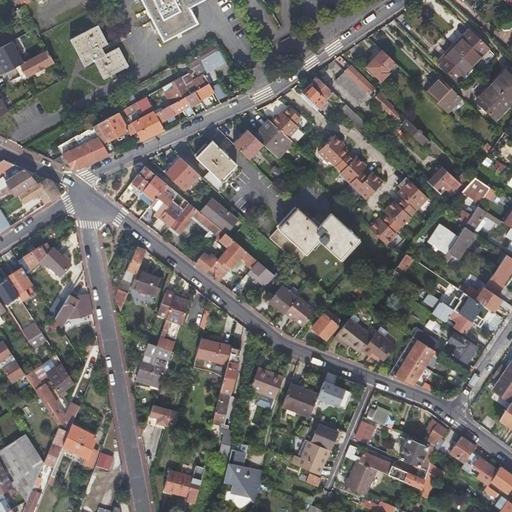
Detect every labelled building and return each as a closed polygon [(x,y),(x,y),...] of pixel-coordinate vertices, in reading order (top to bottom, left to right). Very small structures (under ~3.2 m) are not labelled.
[(139,0),(161,40),(194,23),(186,7),(199,0),(139,0)] [(485,0),(476,0),(468,9),(473,12),(485,0)] [(511,27),(511,16),(509,14),(499,25),(503,29),(510,30),(511,27)] [(93,26),(67,40),(81,67),(91,62),(100,79),(125,66),(115,48),(102,55),(98,47),(104,44),(93,26)] [(459,81),(472,67),(473,65),(472,65),(485,51),(489,47),(469,29),(465,33),(436,62),(458,82),(459,81)] [(189,68),(194,65),(200,62),(216,53),(212,46),(197,55),(190,59),(189,56),(184,60),(189,68)] [(17,64),(24,76),(52,60),(48,54),(45,49),(17,64)] [(379,51),(371,60),(386,74),(394,66),(395,67),(397,65),(382,51),(381,53),(379,51)] [(386,74),(371,60),(366,66),(381,80),(386,74)] [(350,65),(344,71),(364,90),(370,84),(350,65)] [(483,106),(488,112),(497,120),(511,103),(511,67),(510,65),(505,70),(477,101),(483,106)] [(478,72),(472,67),(459,81),(465,86),(478,72)] [(344,71),(336,78),(364,104),(373,99),(373,98),(366,92),(364,90),(344,71)] [(184,84),(191,81),(187,73),(180,77),(184,84)] [(208,83),(203,74),(191,81),(184,84),(189,93),(194,91),(195,90),(208,83)] [(440,77),(438,75),(424,90),(425,91),(440,77)] [(337,96),(316,76),(310,83),(325,98),(327,95),(329,97),(331,95),(334,99),(335,98),(338,101),(340,99),(337,96)] [(180,98),(184,96),(189,93),(184,84),(180,77),(171,82),(174,87),(164,92),(168,98),(177,93),(180,98)] [(441,78),(440,77),(425,91),(426,93),(441,78)] [(364,104),(336,78),(334,80),(344,89),(345,89),(362,105),(364,104)] [(461,97),(441,78),(426,93),(447,113),(461,97)] [(212,91),(218,100),(224,96),(214,79),(208,83),(212,91)] [(200,98),(212,91),(208,83),(195,90),(200,98)] [(325,98),(310,83),(302,91),(319,108),(327,100),(325,98)] [(12,102),(15,107),(30,98),(25,89),(10,98),(12,102)] [(184,96),(189,106),(194,103),(195,106),(201,103),(194,91),(189,93),(184,96)] [(127,99),(123,92),(118,95),(122,102),(127,99)] [(373,98),(373,99),(376,101),(394,119),(398,116),(390,108),(392,106),(378,93),(373,98)] [(139,140),(163,130),(159,122),(154,113),(144,96),(130,105),(123,109),(126,115),(139,107),(143,116),(130,123),(135,133),(139,140)] [(187,119),(194,115),(189,106),(184,96),(180,98),(154,113),(159,122),(165,118),(173,114),(181,109),(184,114),(187,119)] [(130,105),(127,99),(122,102),(121,103),(120,105),(123,109),(130,105)] [(2,107),(3,110),(5,112),(15,107),(12,102),(2,107)] [(366,123),(345,104),(341,108),(350,117),(348,119),(359,130),(366,123)] [(280,111),(270,121),(288,137),(298,127),(294,123),(299,118),(300,117),(288,106),(287,107),(282,113),(280,111)] [(485,115),(488,112),(483,106),(479,110),(485,115)] [(130,136),(135,133),(130,123),(125,126),(117,112),(92,126),(107,154),(114,151),(108,140),(116,136),(119,134),(127,130),(130,136)] [(175,119),(173,114),(165,118),(168,123),(175,119)] [(252,135),(262,144),(277,158),(293,141),(288,137),(270,121),(267,119),(260,127),(252,135)] [(400,125),(423,147),(428,141),(417,130),(406,119),(400,125)] [(78,168),(108,154),(107,154),(92,126),(57,146),(62,155),(70,169),(78,168)] [(246,129),(232,144),(248,159),(262,144),(252,135),(246,129)] [(334,135),(332,137),(318,152),(326,159),(329,162),(330,160),(342,170),(340,172),(365,195),(368,197),(369,196),(379,184),(383,180),(373,170),(368,175),(362,170),(367,164),(356,155),(354,157),(343,146),(344,144),(341,142),(334,135)] [(209,171),(201,178),(213,189),(234,166),(235,165),(211,141),(210,142),(195,158),(209,171)] [(53,160),(70,169),(62,155),(53,160)] [(179,157),(177,155),(162,171),(164,173),(179,157)] [(179,157),(164,173),(183,190),(197,175),(179,157)] [(0,176),(16,165),(3,159),(0,160),(0,176)] [(139,162),(132,165),(137,174),(144,165),(139,162)] [(0,176),(0,182),(4,180),(23,168),(16,165),(0,176)] [(144,165),(137,174),(131,182),(141,191),(154,174),(144,165)] [(442,166),(435,173),(447,185),(448,184),(454,189),(459,183),(442,166)] [(0,182),(0,196),(7,192),(9,191),(10,193),(11,192),(14,196),(18,194),(34,184),(35,183),(23,168),(4,180),(0,182)] [(470,177),(464,172),(459,178),(467,186),(473,180),(470,177)] [(447,185),(435,173),(427,181),(440,193),(447,185)] [(154,174),(141,191),(153,200),(162,189),(166,184),(154,174)] [(415,210),(427,197),(411,182),(405,176),(399,182),(403,186),(401,188),(397,193),(402,197),(399,200),(396,203),(393,201),(384,211),(387,214),(381,219),(379,217),(369,228),(386,244),(396,233),(394,232),(399,226),(400,226),(407,219),(409,217),(409,216),(415,210)] [(41,199),(45,204),(60,195),(51,181),(46,178),(35,185),(34,184),(18,194),(23,202),(31,197),(32,198),(35,196),(36,197),(40,195),(44,192),(47,196),(42,198),(41,199)] [(473,180),(467,186),(466,188),(463,191),(476,200),(474,204),(477,206),(477,205),(484,196),(489,188),(474,178),(473,180)] [(131,182),(129,184),(140,193),(141,191),(131,182)] [(177,193),(166,184),(162,189),(173,198),(177,193)] [(495,191),(489,188),(484,196),(489,200),(495,191)] [(153,200),(150,205),(157,210),(154,214),(158,217),(159,217),(159,216),(161,213),(168,205),(173,198),(162,189),(153,200)] [(202,209),(199,212),(202,214),(205,211),(227,230),(237,219),(212,197),(202,208),(202,209)] [(511,204),(511,202),(511,201),(499,220),(501,221),(511,204)] [(199,212),(188,202),(181,211),(182,212),(171,226),(173,228),(172,230),(178,235),(180,233),(191,218),(188,217),(189,216),(191,214),(200,221),(204,216),(202,214),(199,212)] [(511,204),(501,221),(510,227),(511,228),(511,204)] [(161,213),(159,216),(168,224),(170,226),(179,213),(168,205),(161,213)] [(477,205),(477,206),(471,215),(465,224),(474,230),(484,215),(488,217),(495,222),(499,224),(501,221),(499,220),(497,219),(495,217),(477,205)] [(339,258),(341,257),(352,244),(350,241),(355,236),(330,213),(319,225),(311,219),(310,221),(296,208),(291,213),(269,237),(296,263),(318,239),(339,258)] [(465,224),(471,215),(463,210),(457,219),(465,224)] [(0,232),(9,227),(0,211),(0,232)] [(189,216),(198,224),(200,221),(191,214),(189,216)] [(474,230),(478,232),(488,217),(484,215),(474,230)] [(214,234),(218,228),(204,216),(200,221),(209,229),(207,231),(193,249),(199,253),(213,235),(214,234)] [(200,221),(198,224),(207,231),(209,229),(200,221)] [(456,235),(438,224),(427,241),(432,244),(431,246),(436,250),(437,248),(445,253),(456,235)] [(473,233),(464,226),(461,231),(458,234),(448,249),(452,252),(458,256),(469,240),(472,235),(473,233)] [(226,247),(232,239),(218,228),(214,234),(213,235),(226,247)] [(251,268),(257,260),(232,239),(226,247),(215,261),(206,272),(213,277),(215,275),(217,276),(225,265),(222,263),(224,261),(230,266),(231,267),(238,258),(251,268)] [(45,253),(50,248),(46,242),(40,246),(40,245),(23,257),(18,261),(22,268),(26,274),(45,253)] [(132,283),(138,269),(146,250),(137,246),(132,256),(131,260),(123,279),(132,283)] [(448,249),(442,259),(446,262),(452,252),(448,249)] [(57,250),(54,253),(52,251),(43,260),(59,275),(70,263),(66,259),(68,257),(63,253),(62,255),(57,250)] [(206,272),(215,261),(203,252),(194,263),(206,272)] [(405,253),(405,254),(397,266),(404,271),(413,258),(405,253)] [(511,268),(511,258),(506,254),(503,258),(500,262),(496,268),(484,287),(497,296),(504,285),(502,284),(511,270),(511,268)] [(274,274),(288,258),(284,255),(268,270),(274,274)] [(267,282),(274,274),(268,270),(257,260),(251,268),(248,272),(264,285),(267,282)] [(218,281),(230,266),(224,261),(222,263),(225,265),(217,276),(215,275),(213,277),(218,281)] [(22,268),(6,277),(17,294),(32,284),(26,274),(22,268)] [(382,280),(388,284),(393,288),(400,281),(404,284),(408,279),(392,268),(382,280)] [(130,286),(157,296),(163,279),(138,269),(132,283),(130,286)] [(280,280),(274,274),(267,282),(274,287),(280,280)] [(129,289),(130,286),(132,283),(123,279),(119,287),(118,288),(125,291),(127,288),(129,289)] [(375,288),(365,279),(356,291),(366,299),(375,288)] [(282,282),(280,280),(274,287),(276,289),(282,282)] [(382,280),(377,286),(383,290),(388,284),(382,280)] [(455,293),(458,288),(451,284),(448,289),(455,293)] [(299,295),(300,293),(293,287),(289,291),(282,285),(269,301),(284,313),(285,312),(290,306),(297,297),(298,295),(299,295)] [(493,312),(501,299),(497,296),(484,287),(483,287),(478,295),(476,291),(469,286),(467,290),(460,285),(458,288),(475,300),(493,312)] [(114,297),(120,310),(129,289),(127,288),(125,291),(118,288),(114,297)] [(166,317),(175,293),(166,290),(157,314),(166,317)] [(181,322),(188,301),(184,299),(181,298),(182,296),(175,293),(166,317),(170,318),(163,338),(159,336),(156,345),(158,346),(170,351),(174,342),(167,339),(174,320),(181,322)] [(77,299),(68,294),(63,302),(54,317),(60,327),(77,299)] [(445,304),(432,296),(427,303),(434,308),(438,311),(435,315),(447,323),(450,318),(450,319),(457,323),(454,327),(464,334),(467,330),(472,322),(459,313),(452,309),(445,304)] [(294,319),(303,326),(314,311),(303,301),(297,297),(290,306),(285,312),(294,319)] [(50,311),(54,317),(63,302),(57,298),(50,311)] [(467,301),(459,313),(472,322),(477,325),(483,316),(487,310),(469,298),(467,301)] [(457,301),(452,309),(459,313),(467,301),(465,300),(462,304),(457,301)] [(16,306),(9,310),(19,326),(29,320),(23,311),(19,304),(16,306)] [(336,325),(337,324),(340,321),(328,310),(324,315),(336,325)] [(292,321),(294,319),(285,312),(284,313),(283,314),(292,321)] [(326,340),(331,334),(337,326),(338,325),(337,324),(336,325),(324,315),(323,314),(312,328),(326,340)] [(477,325),(479,327),(485,317),(483,316),(477,325)] [(335,336),(334,337),(342,343),(344,341),(344,340),(348,343),(360,352),(361,350),(372,337),(349,319),(341,329),(335,336)] [(28,340),(41,332),(35,322),(22,331),(28,340)] [(331,334),(335,336),(341,329),(337,326),(331,334)] [(412,337),(434,351),(439,343),(417,330),(412,337)] [(477,346),(453,330),(447,340),(456,346),(450,354),(466,364),(477,346)] [(361,350),(368,356),(369,356),(373,352),(384,361),(396,346),(376,331),(372,337),(361,350)] [(41,332),(28,340),(32,346),(45,338),(41,332)] [(135,346),(140,339),(136,337),(132,337),(130,346),(133,347),(135,346)] [(389,374),(413,383),(432,354),(436,357),(438,353),(436,352),(434,351),(412,337),(389,374)] [(226,363),(230,347),(231,345),(201,338),(192,367),(200,369),(203,370),(212,372),(213,373),(215,374),(216,375),(217,376),(218,376),(221,377),(223,377),(226,363)] [(140,339),(137,349),(146,352),(155,355),(156,350),(164,353),(163,356),(168,358),(170,351),(158,346),(156,345),(149,342),(147,342),(140,339)] [(0,360),(11,353),(3,341),(0,342),(0,360)] [(87,358),(93,346),(84,342),(79,354),(87,358)] [(223,377),(212,422),(224,425),(227,405),(222,404),(225,394),(229,395),(240,349),(230,347),(226,363),(223,377)] [(16,373),(22,370),(12,355),(9,357),(9,363),(16,373)] [(49,358),(40,364),(40,365),(42,368),(44,371),(53,365),(49,358)] [(137,372),(159,380),(164,368),(154,365),(141,360),(137,372)] [(53,365),(44,371),(47,375),(49,378),(58,393),(60,395),(60,396),(63,395),(66,392),(64,389),(74,383),(64,367),(62,365),(61,363),(55,367),(54,365),(53,365)] [(511,363),(495,391),(497,392),(511,368),(511,363)] [(276,398),(284,377),(272,373),(259,368),(257,371),(251,389),(268,396),(276,398)] [(511,402),(511,368),(497,392),(511,402)] [(25,375),(58,426),(63,415),(42,384),(41,385),(32,371),(25,375)] [(326,371),(317,395),(316,397),(344,408),(351,391),(334,385),(337,375),(326,371)] [(7,377),(14,387),(20,383),(14,373),(7,377)] [(42,384),(63,415),(63,414),(44,383),(42,384)] [(317,395),(289,383),(281,405),(309,416),(316,397),(317,395)] [(276,398),(268,396),(265,405),(266,408),(272,410),(276,398)] [(63,429),(68,431),(71,424),(72,422),(78,407),(71,402),(68,407),(64,414),(63,414),(63,415),(58,426),(63,429)] [(511,405),(501,421),(511,427),(511,405)] [(368,414),(384,420),(386,416),(375,411),(373,413),(369,411),(368,414)] [(367,418),(382,425),(384,420),(368,414),(367,418)] [(357,440),(366,444),(375,425),(361,419),(353,437),(357,440)] [(430,446),(434,447),(441,438),(447,430),(438,423),(432,419),(426,429),(426,435),(428,436),(426,439),(431,443),(430,446)] [(72,422),(71,424),(95,437),(97,434),(72,422)] [(309,438),(308,441),(329,450),(337,431),(319,423),(311,439),(309,438)] [(71,424),(68,431),(62,445),(65,446),(87,458),(84,464),(92,467),(97,452),(90,448),(95,437),(71,424)] [(63,429),(58,426),(54,436),(50,445),(47,452),(43,461),(54,466),(62,445),(68,431),(63,429)] [(221,442),(229,444),(232,431),(225,429),(221,442)] [(229,444),(228,449),(243,451),(244,443),(232,441),(234,432),(232,431),(229,444)] [(43,461),(25,433),(5,446),(0,449),(0,493),(1,493),(15,485),(18,491),(25,501),(26,502),(32,487),(43,461)] [(475,447),(475,446),(461,435),(460,437),(449,453),(463,463),(469,454),(471,452),(475,447)] [(434,447),(433,449),(441,455),(449,444),(441,438),(434,447)] [(427,471),(429,464),(433,449),(434,447),(430,446),(425,464),(421,463),(427,448),(408,439),(399,458),(419,467),(427,471)] [(294,453),(291,462),(318,474),(329,450),(308,441),(301,456),(294,453)] [(375,469),(387,475),(392,465),(383,461),(384,459),(380,457),(379,459),(363,452),(361,458),(354,455),(357,447),(349,444),(344,456),(355,461),(362,464),(375,469)] [(65,446),(62,445),(54,466),(50,475),(54,476),(65,446)] [(228,449),(226,462),(240,465),(243,451),(228,449)] [(490,482),(497,472),(479,458),(471,452),(469,454),(463,463),(460,468),(486,487),(487,487),(490,482)] [(112,460),(100,455),(96,465),(108,469),(112,460)] [(344,485),(365,494),(375,469),(362,464),(355,461),(349,477),(348,476),(344,485)] [(226,462),(222,481),(230,483),(228,492),(246,496),(253,498),(257,482),(263,464),(261,470),(258,469),(252,473),(251,472),(251,471),(250,470),(249,469),(248,468),(247,467),(246,467),(245,466),(244,466),(240,465),(226,462)] [(411,485),(421,489),(421,488),(425,477),(426,472),(427,471),(419,467),(416,474),(415,476),(411,474),(400,470),(401,468),(392,464),(392,465),(387,475),(407,483),(411,485)] [(426,472),(435,478),(438,480),(443,473),(429,464),(427,471),(426,472)] [(180,474),(168,471),(163,490),(185,496),(184,500),(193,502),(194,496),(197,486),(201,467),(195,465),(194,468),(191,478),(180,474)] [(182,465),(180,474),(191,478),(194,468),(182,465)] [(204,468),(201,467),(197,486),(194,496),(193,502),(194,503),(204,468)] [(416,474),(401,468),(400,470),(411,474),(415,476),(416,474)] [(511,487),(511,477),(499,468),(497,472),(490,482),(498,487),(496,490),(502,494),(504,491),(507,494),(511,487)] [(421,488),(426,492),(435,478),(426,472),(425,477),(421,488)] [(301,474),(298,479),(316,486),(320,479),(307,473),(306,476),(301,474)] [(54,476),(50,475),(47,483),(52,485),(55,477),(54,476)] [(23,511),(24,511),(32,511),(40,493),(32,490),(23,511)] [(298,499),(310,504),(313,497),(301,492),(298,499)] [(0,500),(0,511),(4,511),(10,509),(9,507),(4,499),(0,500)] [(373,510),(376,511),(394,511),(397,508),(395,507),(379,500),(377,506),(363,500),(362,503),(359,502),(358,504),(363,506),(373,510)] [(511,511),(511,504),(510,503),(508,502),(501,511),(511,511)]
